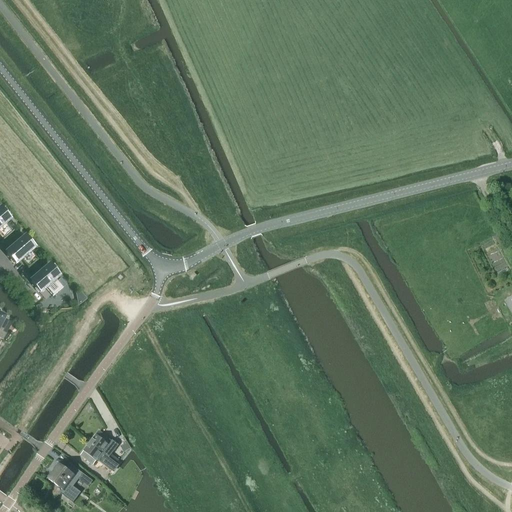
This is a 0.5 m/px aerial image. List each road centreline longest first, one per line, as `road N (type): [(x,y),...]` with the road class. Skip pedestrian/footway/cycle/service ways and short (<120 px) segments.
road 1 (tertiary): [(161,269),(258,229),(511,164)]
road 2 (unknown): [(336,253),(468,478),(504,506),(511,487)]
road 3 (residential): [(1,511),(155,297),(161,269)]
road 4 (track): [(336,253),(353,251),(368,269),(479,453),(511,465)]
road 5 (track): [(22,0),(151,159),(178,181),(199,217)]
road 6 (tertiary): [(161,269),(0,67)]
road 7 (unknown): [(14,0),(151,173),(182,192)]
